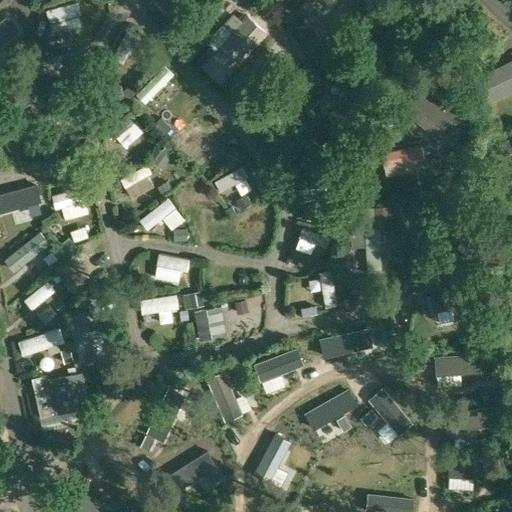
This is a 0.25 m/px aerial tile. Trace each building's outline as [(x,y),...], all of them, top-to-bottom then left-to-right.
[(78,1),(46,10),(50,23),(65,19),(78,16),(82,14),(78,1)] [(0,8),(0,26),(9,16),(0,8)] [(221,83),(265,33),(246,16),(240,22),(233,16),(224,26),(232,32),(215,51),(210,47),(197,62),(221,83)] [(126,32),(113,56),(124,62),(130,52),(134,44),(137,38),(126,32)] [(80,52),(51,58),(53,67),(67,64),(74,63),(82,61),(80,52)] [(511,62),(480,78),(493,102),(511,92),(511,62)] [(164,65),(137,94),(146,103),(173,74),(164,65)] [(343,94),(324,117),(337,129),(369,92),(340,67),(328,81),(343,94)] [(444,129),(460,111),(431,84),(406,111),(416,120),(415,120),(442,145),(451,135),(444,129)] [(171,95),(161,104),(180,126),(191,117),(171,95)] [(80,99),(46,101),(47,114),(69,113),(81,112),(80,99)] [(132,109),(108,131),(115,138),(139,116),(132,109)] [(26,110),(0,127),(0,141),(1,143),(3,142),(29,123),(33,121),(26,110)] [(211,126),(189,144),(197,153),(219,135),(211,126)] [(421,146),(382,154),(385,167),(413,162),(424,159),(421,146)] [(445,159),(458,170),(468,159),(455,147),(445,159)] [(190,188),(216,174),(209,162),(184,176),(190,188)] [(147,166),(121,180),(126,189),(148,176),(152,174),(147,166)] [(330,166),(296,173),(299,189),(302,189),(326,184),(333,182),(330,166)] [(242,167),(214,182),(220,193),(247,177),(242,167)] [(33,185),(6,203),(13,213),(21,207),(27,203),(39,195),(33,185)] [(81,186),(52,194),(56,208),(61,206),(85,200),(81,186)] [(168,199),(140,221),(148,231),(163,219),(175,209),(168,199)] [(474,210),(440,223),(446,238),(458,233),(468,261),(490,253),(474,210)] [(93,212),(79,218),(83,228),(97,223),(93,212)] [(311,212),(307,224),(337,234),(341,223),(311,212)] [(302,227),(299,236),(301,237),(315,242),(327,246),(330,237),(302,227)] [(380,228),(365,229),(366,245),(367,275),(382,274),(380,228)] [(41,231),(6,259),(14,270),(50,242),(41,231)] [(111,260),(101,248),(92,255),(85,245),(75,252),(92,275),(111,260)] [(159,254),(157,266),(188,271),(190,259),(159,254)] [(76,257),(68,264),(85,285),(94,278),(76,257)] [(332,272),(320,274),(326,308),(338,306),(332,272)] [(154,286),(157,297),(189,289),(186,278),(154,286)] [(47,281),(24,300),(32,308),(54,291),(47,281)] [(485,287),(437,295),(439,310),(452,308),(486,302),(487,302),(485,287)] [(201,290),(183,293),(186,308),(204,304),(201,290)] [(177,294),(140,300),(142,314),(179,308),(177,294)] [(206,309),(194,311),(200,340),(212,337),(206,309)] [(84,313),(69,317),(82,362),(97,358),(97,357),(89,331),(84,313)] [(369,326),(320,338),(324,356),(373,344),(369,326)] [(60,327),(18,341),(23,355),(48,346),(57,343),(64,341),(60,327)] [(297,347),(254,364),(261,381),(262,380),(281,373),(304,364),(297,347)] [(494,352),(435,356),(436,375),(438,374),(461,373),(496,371),(494,352)] [(400,355),(369,367),(374,379),(387,374),(391,383),(407,376),(400,355)] [(224,370),(208,378),(226,420),(243,413),(242,411),(236,397),(224,370)] [(56,414),(90,407),(82,372),(49,379),(56,414)] [(323,379),(295,388),(300,406),(329,397),(323,379)] [(382,387),(369,399),(399,434),(412,422),(382,387)] [(167,388),(147,432),(164,440),(179,410),(185,397),(167,388)] [(348,389),(305,414),(313,429),(357,404),(348,389)] [(267,411),(282,406),(277,392),(262,396),(267,411)] [(499,406),(450,413),(453,433),(502,425),(499,406)] [(276,432),(255,472),(269,480),(291,440),(276,432)] [(102,464),(117,455),(111,446),(97,455),(102,464)] [(208,449),(171,472),(179,485),(216,463),(208,449)] [(451,458),(449,478),(450,478),(474,480),(507,482),(509,463),(451,458)] [(328,496),(329,508),(363,503),(361,491),(328,496)] [(86,493),(75,511),(97,511),(102,502),(86,493)] [(368,494),(366,511),(413,511),(415,499),(368,494)]
